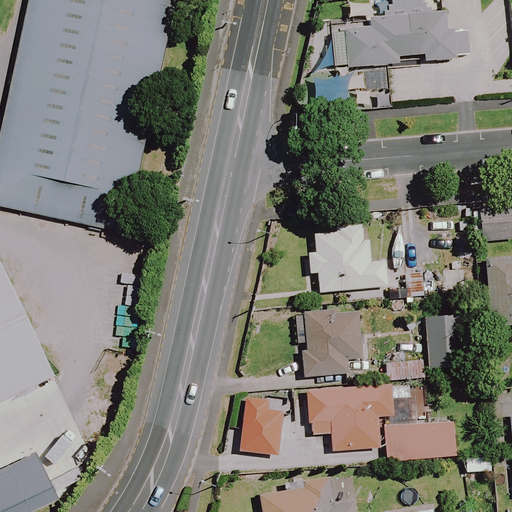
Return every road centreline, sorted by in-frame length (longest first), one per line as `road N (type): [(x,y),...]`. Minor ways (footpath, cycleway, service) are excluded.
road 1 (tertiary): [(134,511),(179,403),(230,158)]
road 2 (residential): [(230,158),(262,166),(511,145)]
road 3 (tertiary): [(230,158),(263,0)]
